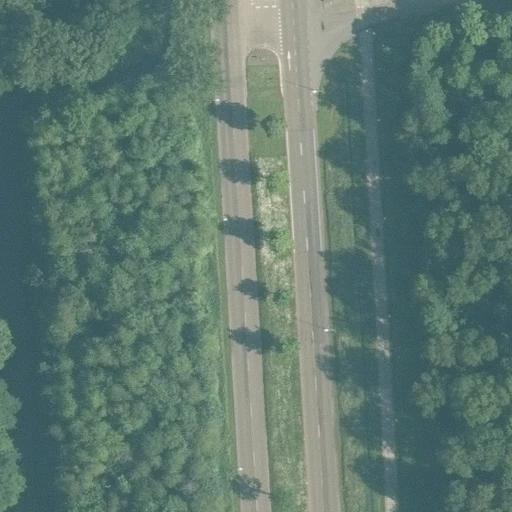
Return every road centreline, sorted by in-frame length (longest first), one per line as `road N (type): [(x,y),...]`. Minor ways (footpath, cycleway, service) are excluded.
road 1 (secondary): [(323,511),(294,2)]
road 2 (secondary): [(229,5),(259,511)]
